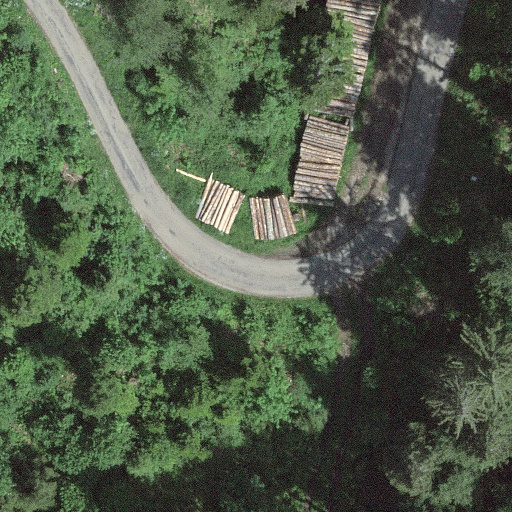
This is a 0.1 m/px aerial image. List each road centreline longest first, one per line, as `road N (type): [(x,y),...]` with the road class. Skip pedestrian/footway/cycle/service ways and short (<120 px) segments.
road 1 (unclassified): [(451,0),(393,220),(340,269),(289,279),(207,256),(166,221),(40,0)]
road 2 (track): [(340,269),(351,353),(321,511)]
